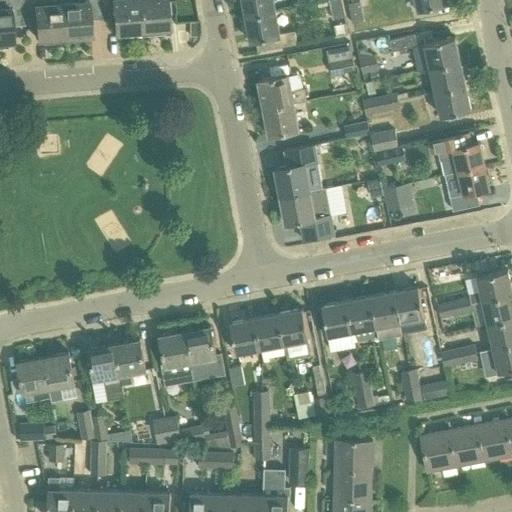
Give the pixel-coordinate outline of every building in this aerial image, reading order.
[(0,0),(0,41),(12,40),(10,19),(23,18),(21,0),(0,0)] [(44,0),(21,0),(23,18),(34,17),(36,38),(63,36),(61,2),(45,4),(44,0)] [(76,0),(76,1),(61,2),(63,36),(90,33),(89,12),(100,11),(99,0),(76,0)] [(99,0),(100,11),(113,10),(114,32),(141,29),(139,0),(99,0)] [(139,0),(141,29),(169,27),(166,0),(139,0)] [(274,9),(271,0),(242,0),(245,14),(274,9)] [(329,0),(333,19),(345,16),(341,0),(329,0)] [(446,0),(414,0),(416,9),(447,2),(446,0)] [(348,3),(353,23),(364,21),(360,1),(348,3)] [(274,9),(245,14),(250,39),(278,34),(274,9)] [(389,39),(391,50),(417,45),(414,34),(389,39)] [(454,35),(423,42),(429,67),(459,60),(454,35)] [(329,62),(352,57),(349,45),(326,49),(329,62)] [(360,59),(363,72),(379,68),(376,55),(360,59)] [(329,62),(331,74),(355,69),(352,57),(329,62)] [(459,60),(429,67),(434,90),(465,83),(459,60)] [(258,78),(263,105),(293,100),(306,98),(304,87),(291,90),(288,72),(258,78)] [(299,87),(312,84),(310,72),(296,74),(299,87)] [(465,83),(434,90),(439,115),(470,108),(465,83)] [(399,107),(398,99),(396,92),(381,95),(383,102),(380,103),(381,110),(399,107)] [(381,95),(362,100),(365,114),(381,110),(380,103),(383,102),(381,95)] [(293,100),(263,105),(268,133),(298,127),(293,100)] [(344,124),(346,136),(369,131),(366,120),(344,124)] [(395,127),(369,133),(374,151),(399,145),(395,127)] [(441,149),(446,172),(458,170),(483,164),(477,140),(470,141),(468,129),(429,138),(432,151),(441,149)] [(399,145),(374,151),(377,165),(405,159),(402,144),(399,145)] [(278,188),(279,194),(301,191),(309,189),(305,165),(317,162),(314,146),(286,151),(288,163),(274,166),(278,188)] [(483,164),(458,170),(462,192),(448,195),(452,209),(479,203),(476,190),(488,187),(483,164)] [(381,186),(380,178),(368,181),(371,196),(383,194),(381,186)] [(408,182),(395,185),(383,188),(385,199),(388,209),(413,204),(408,182)] [(333,233),(325,186),(309,189),(301,191),(279,194),(284,223),(299,220),(302,239),(333,233)] [(477,275),(482,299),(511,292),(511,290),(507,268),(477,275)] [(394,289),(400,320),(422,316),(416,285),(394,289)] [(370,294),(376,325),(400,320),(394,289),(370,294)] [(487,322),(511,316),(511,292),(482,299),(487,322)] [(370,294),(345,299),(351,330),(376,325),(370,294)] [(470,294),(452,298),(454,305),(456,305),(458,312),(473,308),(470,294)] [(452,298),(437,302),(440,316),(458,312),(456,305),(454,305),(452,298)] [(351,330),(345,299),(321,303),(327,334),(351,330)] [(278,312),(283,343),(307,339),(301,308),(278,312)] [(253,317),(259,348),(283,343),(278,312),(253,317)] [(511,316),(487,322),(493,348),(511,343),(511,316)] [(259,348),(253,317),(229,322),(235,352),(259,348)] [(210,325),(186,330),(194,377),(223,371),(220,353),(215,354),(210,325)] [(194,377),(186,330),(159,335),(164,363),(161,364),(163,376),(184,372),(185,378),(194,377)] [(139,338),(114,342),(120,373),(122,384),(132,382),(130,371),(144,368),(139,338)] [(122,384),(120,373),(114,342),(88,347),(94,377),(104,376),(108,398),(124,395),(122,384)] [(511,343),(493,348),(497,370),(511,366),(511,343)] [(475,344),(457,348),(458,355),(461,354),(462,361),(478,358),(475,344)] [(457,348),(441,352),(444,366),(462,361),(461,354),(458,355),(457,348)] [(43,355),(48,385),(51,400),(65,397),(62,383),(73,381),(67,351),(43,355)] [(48,385),(43,355),(16,361),(19,376),(22,390),(25,390),(26,399),(37,397),(36,388),(48,385)] [(416,368),(402,370),(406,388),(412,387),(412,385),(419,383),(416,368)] [(366,371),(352,373),(356,391),(362,390),(362,388),(369,386),(366,371)] [(445,378),(433,381),(437,397),(448,394),(445,378)] [(409,404),(422,401),(419,383),(412,385),(412,387),(406,388),(409,404)] [(358,407),(372,404),(369,386),(362,388),(362,390),(356,391),(358,407)] [(267,390),(253,390),(254,409),(261,409),(260,406),(268,405),(267,390)] [(328,395),(312,398),(315,415),(331,412),(328,395)] [(222,407),(230,447),(244,444),(236,404),(222,407)] [(268,424),(268,405),(260,406),(261,409),(254,409),(254,425),(268,424)] [(82,439),(95,436),(91,415),(90,409),(76,412),(78,421),(82,439)] [(104,413),(91,415),(95,436),(95,439),(108,437),(104,413)] [(165,416),(170,441),(181,438),(182,443),(205,437),(203,426),(180,431),(176,414),(165,416)] [(153,418),(153,419),(157,442),(164,442),(170,441),(165,416),(153,418)] [(476,423),(484,463),(511,458),(504,417),(476,423)] [(476,423),(449,428),(457,468),(484,463),(476,423)] [(32,424),(32,438),(44,438),(44,424),(32,424)] [(56,437),(54,424),(44,426),(47,438),(56,437)] [(268,424),(254,425),(255,440),(262,440),(262,443),(268,443),(268,424)] [(457,468),(449,428),(419,434),(427,474),(457,468)] [(334,469),(370,470),(371,440),(335,439),(334,469)] [(92,440),(91,474),(98,474),(99,440),(92,440)] [(98,474),(105,475),(106,446),(106,440),(99,440),(98,474)] [(262,440),(255,440),(255,459),(269,459),(268,443),(262,443),(262,440)] [(49,460),(64,461),(64,443),(49,443),(49,460)] [(129,463),(147,463),(147,447),(130,447),(129,463)] [(164,448),(147,447),(147,463),(164,463),(164,448)] [(289,481),(306,482),(308,449),(290,448),(289,481)] [(199,466),(215,466),(215,451),(199,451),(199,466)] [(215,451),(215,466),(233,467),(233,452),(215,451)] [(262,494),(261,511),(286,511),(287,496),(289,496),(289,497),(289,486),(284,486),(284,468),(263,468),(262,494)] [(334,469),(333,498),(369,500),(370,470),(334,469)] [(47,495),(46,511),(70,511),(72,489),(58,488),(59,477),(48,476),(47,495)] [(72,489),(70,511),(96,511),(97,489),(72,489)] [(97,489),(96,511),(123,511),(124,490),(97,489)] [(124,490),(123,511),(145,511),(146,491),(124,490)] [(146,491),(145,511),(168,511),(169,492),(146,491)] [(188,511),(212,511),(214,493),(189,492),(188,511)] [(214,493),(212,511),(237,511),(238,494),(214,493)] [(261,511),(262,494),(238,494),(237,511),(261,511)] [(368,511),(369,500),(333,498),(332,511),(368,511)]
